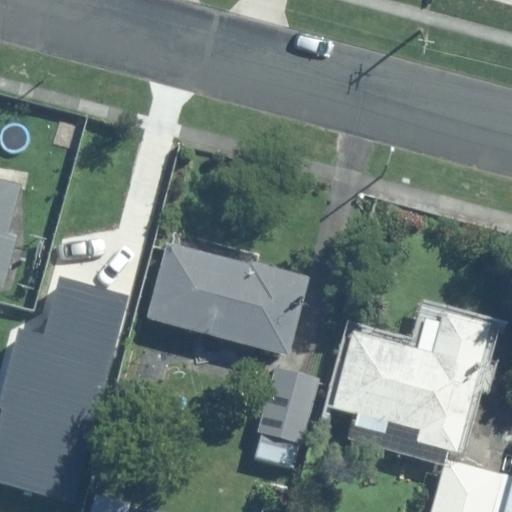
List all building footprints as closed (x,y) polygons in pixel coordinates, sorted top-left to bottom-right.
[(0,262),(19,191),(0,185),(0,262)] [(309,278),(169,239),(146,322),(286,361),(309,278)] [(462,456),(493,333),(425,316),(417,346),(352,330),(332,411),(360,419),(357,428),(386,435),(389,423),(417,430),(413,444),(462,456)] [(272,373),(256,434),(261,435),(255,461),(298,471),(319,385),(272,373)] [(504,511),(511,489),(511,482),(446,463),(431,511),(504,511)]
